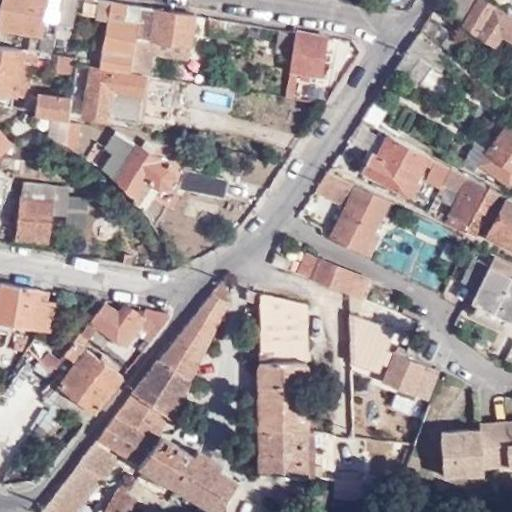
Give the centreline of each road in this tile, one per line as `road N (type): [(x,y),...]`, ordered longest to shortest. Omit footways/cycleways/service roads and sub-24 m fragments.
road 1 (residential): [(189,295),(258,234),(396,28)]
road 2 (residential): [(189,295),(29,503),(0,508)]
road 3 (residential): [(0,261),(189,295)]
road 4 (residential): [(222,0),(396,28)]
